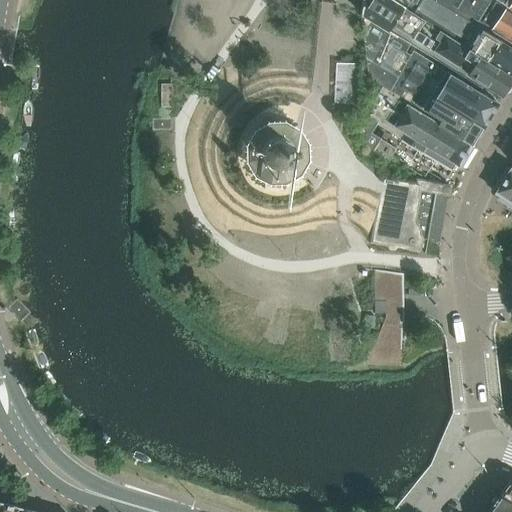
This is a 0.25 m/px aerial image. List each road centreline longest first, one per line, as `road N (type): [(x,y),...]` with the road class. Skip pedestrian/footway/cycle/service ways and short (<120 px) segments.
road 1 (residential): [(464,304),(459,234),(511,123)]
road 2 (residential): [(346,156),(315,122),(329,0)]
road 3 (secondary): [(150,511),(74,487),(19,432)]
road 4 (residential): [(482,451),(464,304)]
